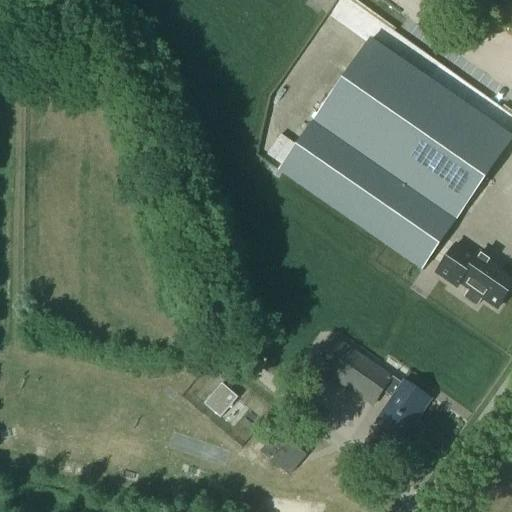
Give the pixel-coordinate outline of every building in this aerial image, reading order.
[(421,273),(511,141),(511,139),(370,41),(278,174),(421,273)] [(455,246),(435,275),(449,284),(451,279),(469,291),(463,300),(476,308),(481,300),(496,310),(511,287),(511,283),(488,267),(491,263),(479,255),(475,260),(455,246)] [(151,330),(133,353),(169,381),(186,358),(151,330)] [(419,416),(429,402),(404,384),(402,387),(335,341),(316,370),(371,408),(381,393),(393,401),(377,423),(399,438),(416,414),(419,416)] [(237,400),(220,386),(203,406),(219,421),(237,400)] [(292,462),(299,454),(277,435),(261,454),(288,477),(297,467),(292,462)]
